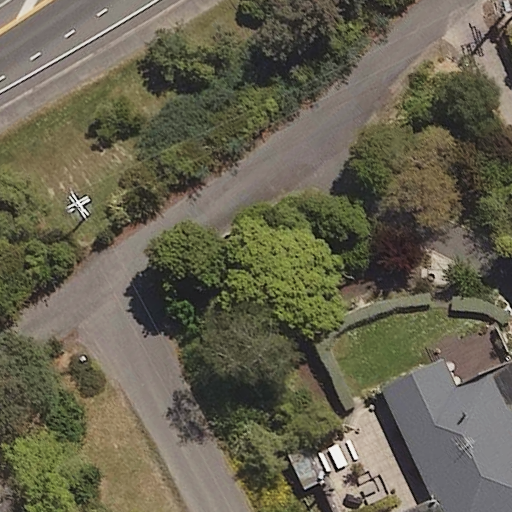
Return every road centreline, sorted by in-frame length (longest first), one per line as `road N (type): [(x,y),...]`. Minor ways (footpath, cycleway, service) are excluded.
road 1 (residential): [(455,0),(365,84),(0,351)]
road 2 (track): [(222,511),(113,274)]
